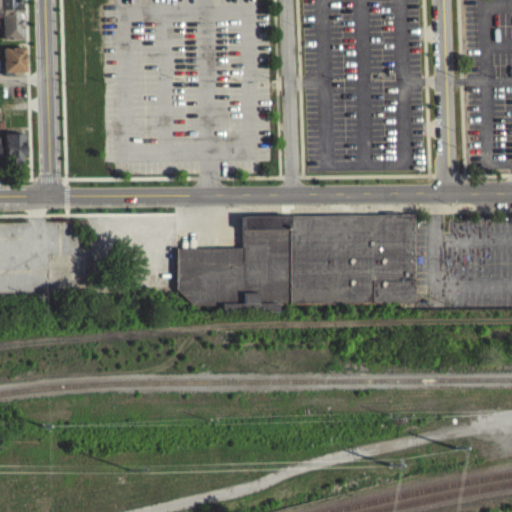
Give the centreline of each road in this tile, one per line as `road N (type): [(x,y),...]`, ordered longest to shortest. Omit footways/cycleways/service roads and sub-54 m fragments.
road 1 (residential): [(511,190),(45,201)]
road 2 (tertiary): [(41,0),(45,201)]
road 3 (residential): [(440,0),(446,191)]
road 4 (residential): [(286,0),(292,191)]
